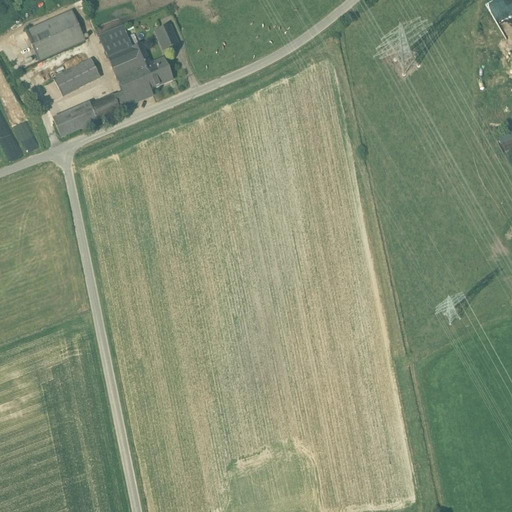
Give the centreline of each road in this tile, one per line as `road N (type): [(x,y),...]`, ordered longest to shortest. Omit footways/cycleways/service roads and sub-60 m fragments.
road 1 (unclassified): [(137,511),(63,150)]
road 2 (unclassified): [(352,0),(279,54),(63,150)]
